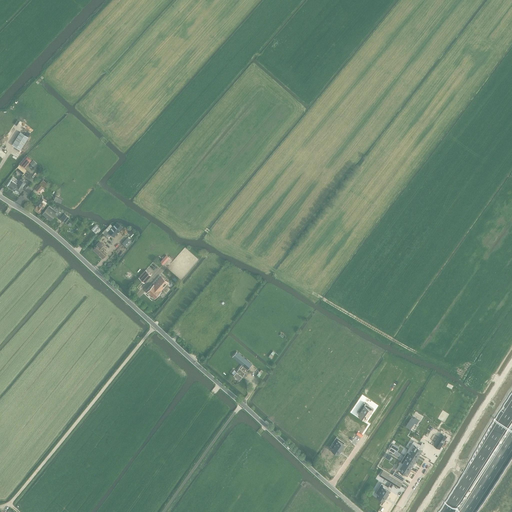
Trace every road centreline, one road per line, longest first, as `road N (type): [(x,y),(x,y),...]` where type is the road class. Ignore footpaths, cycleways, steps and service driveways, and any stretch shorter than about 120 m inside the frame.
road 1 (unclassified): [(242,404),(56,234),(0,196)]
road 2 (track): [(0,506),(154,325)]
road 3 (motorway): [(511,408),(446,511)]
road 4 (unclassified): [(331,486),(242,404)]
road 5 (unclassified): [(163,511),(233,414)]
